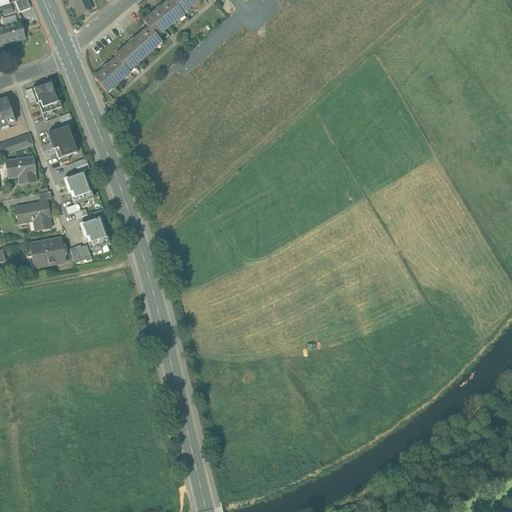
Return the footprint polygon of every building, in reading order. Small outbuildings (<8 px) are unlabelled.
[(31,8),(27,0),(19,0),(15,2),(20,13),(31,8)] [(75,0),(73,1),(78,13),(91,8),(87,0),(75,0)] [(183,14),(171,0),(169,0),(160,7),(159,6),(155,9),(156,10),(143,21),(147,27),(157,37),(184,15),(183,14)] [(171,0),(183,14),(200,0),(171,0)] [(236,0),(230,0),(220,9),(228,18),(241,6),(236,0)] [(20,23),(4,28),(8,44),(25,39),(20,23)] [(157,37),(147,27),(133,40),(132,39),(128,43),(129,43),(115,56),(129,72),(162,43),(157,37)] [(4,28),(0,28),(0,46),(8,44),(4,28)] [(116,58),(107,65),(106,65),(102,68),(103,69),(93,77),(107,93),(130,73),(129,72),(115,56),(114,56),(116,58)] [(62,108),(52,80),(34,87),(44,114),(62,108)] [(7,100),(0,102),(0,128),(15,123),(7,100)] [(78,153),(69,124),(48,131),(58,160),(78,153)] [(30,134),(0,144),(0,157),(33,145),(30,134)] [(31,158),(6,162),(8,178),(18,176),(20,184),(35,182),(31,158)] [(76,169),(78,174),(84,172),(89,170),(88,165),(76,169)] [(78,174),(63,179),(68,195),(70,194),(75,206),(93,199),(84,172),(78,174)] [(50,193),(38,195),(39,201),(52,199),(50,193)] [(46,203),(16,208),(18,224),(36,221),(38,231),(51,228),(46,203)] [(67,208),(69,214),(77,212),(76,206),(67,208)] [(104,210),(93,214),(95,219),(100,217),(106,215),(104,210)] [(95,219),(79,225),(84,240),(86,239),(90,251),(109,244),(100,217),(95,219)] [(59,239),(32,245),(36,265),(54,262),(55,265),(64,263),(59,239)] [(81,248),(80,246),(75,248),(80,263),(86,261),(81,248)] [(92,261),(86,246),(81,248),(86,261),(86,263),(92,261)] [(75,248),(70,250),(75,265),(80,263),(75,248)]
